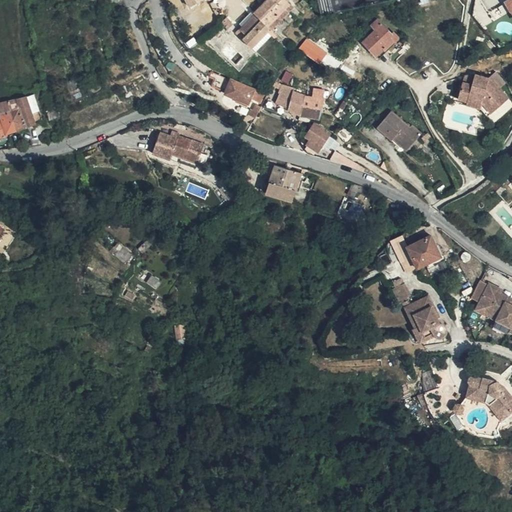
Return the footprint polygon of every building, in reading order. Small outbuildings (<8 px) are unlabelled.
[(264,31),(291,5),(285,0),(265,0),(253,12),(253,13),(238,28),(243,33),(240,37),(252,50),(268,35),(264,31)] [(511,0),(505,0),(508,5),(501,10),(511,27),(511,0)] [(364,44),(371,53),(391,36),(379,22),(373,27),(378,33),(364,44)] [(391,36),(371,53),(375,57),(385,49),(386,51),(394,44),(391,40),(393,37),(391,36)] [(306,37),(299,50),(322,62),(329,49),(306,37)] [(306,54),(299,63),(320,79),(326,69),(306,54)] [(211,90),(217,92),(222,81),(210,76),(208,80),(213,83),(211,90)] [(480,103),(489,115),(507,101),(489,79),(487,80),(474,76),(470,87),(462,84),(457,100),(466,103),(468,97),(481,101),(480,103)] [(260,106),(264,96),(254,92),(253,93),(230,83),(230,84),(222,81),(217,92),(225,95),(224,98),(247,107),(249,102),(260,106)] [(69,100),(82,95),(79,86),(66,91),(69,100)] [(296,92),(284,89),(280,97),(292,102),(290,114),(300,119),(302,120),(304,110),(307,98),(303,98),(295,96),(296,92)] [(313,99),(327,102),(327,94),(314,92),(313,99)] [(33,93),(23,96),(34,123),(43,119),(33,93)] [(19,98),(6,100),(17,129),(19,128),(33,123),(22,97),(19,98)] [(485,118),(489,115),(480,103),(481,101),(468,97),(466,103),(466,106),(478,110),(485,118)] [(323,112),(327,102),(313,99),(307,98),(304,110),(323,112)] [(0,134),(6,135),(8,135),(10,132),(15,130),(17,129),(6,100),(0,101),(0,134)] [(59,113),(55,104),(46,108),(49,117),(59,113)] [(398,130),(412,142),(423,130),(413,120),(411,122),(393,107),(378,123),(393,136),(395,134),(398,130)] [(253,121),(260,110),(255,108),(253,113),(250,113),(248,118),(253,121)] [(320,122),(323,112),(304,110),(302,120),(303,121),(320,122)] [(314,127),(306,139),(311,141),(307,148),(319,156),(323,149),(330,139),(331,138),(317,129),(314,127)] [(7,137),(10,135),(12,133),(18,132),(20,131),(19,128),(17,129),(15,130),(10,132),(8,135),(6,135),(7,137)] [(408,146),(412,142),(398,130),(395,134),(408,146)] [(0,148),(3,148),(11,147),(10,135),(7,137),(6,135),(0,134),(0,148)] [(175,158),(200,167),(203,156),(191,152),(193,145),(180,140),(179,142),(175,141),(162,136),(154,157),(173,163),(175,158)] [(334,142),(330,139),(323,149),(328,152),(334,142)] [(191,152),(203,156),(206,149),(193,145),(191,152)] [(464,160),(469,155),(461,148),(457,152),(464,160)] [(198,172),(200,167),(175,158),(173,163),(198,172)] [(269,162),(267,162),(261,175),(271,179),(275,167),(277,165),(269,162)] [(266,194),(268,195),(292,202),(301,175),(275,167),(271,179),(266,194)] [(347,191),(360,196),(367,199),(370,193),(358,188),(350,185),(349,187),(347,191)] [(436,254),(430,242),(405,254),(415,276),(423,272),(425,277),(446,267),(439,253),(436,254)] [(480,303),(490,285),(482,281),(472,299),(480,303)] [(485,311),(493,314),(503,294),(498,292),(500,288),(490,284),(490,285),(480,303),(479,305),(487,308),(485,311)] [(402,302),(407,300),(409,300),(411,299),(407,289),(407,287),(402,289),(395,292),(400,303),(402,302)] [(491,317),(498,321),(511,327),(511,306),(507,303),(510,298),(503,294),(493,314),(491,317)] [(406,313),(407,313),(415,329),(418,328),(419,327),(425,341),(434,337),(436,339),(439,339),(442,338),(444,336),(445,333),(445,330),(443,327),(440,326),(432,308),(433,308),(428,298),(412,306),(409,300),(407,300),(402,302),(406,313)] [(476,310),(491,317),(493,314),(485,311),(487,308),(479,305),(476,310)] [(185,321),(178,323),(180,334),(179,343),(187,341),(187,336),(188,335),(185,321)] [(509,335),(511,332),(511,328),(511,327),(498,321),(495,326),(509,335)] [(419,344),(423,342),(425,341),(419,327),(418,328),(415,329),(412,330),(418,341),(419,344)] [(368,350),(376,349),(394,346),(393,339),(373,342),(368,343),(368,350)] [(297,343),(294,343),(295,359),(307,358),(305,342),(297,343)] [(494,407),(504,419),(511,412),(511,392),(506,385),(500,381),(484,377),(484,378),(475,375),(472,376),(471,380),(473,384),(469,395),(486,400),(489,402),(494,407)] [(465,407),(462,402),(456,402),(453,407),(457,412),(463,412),(465,407)]
